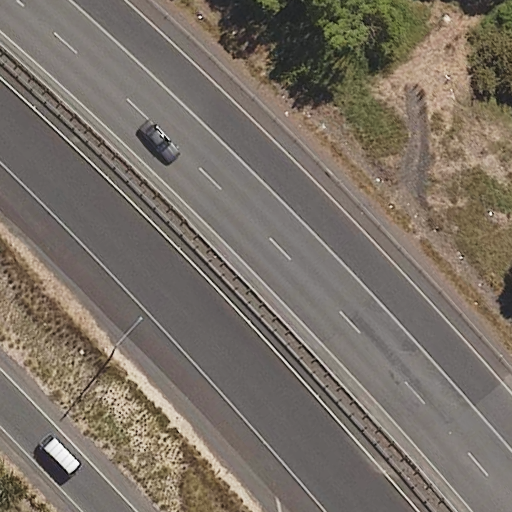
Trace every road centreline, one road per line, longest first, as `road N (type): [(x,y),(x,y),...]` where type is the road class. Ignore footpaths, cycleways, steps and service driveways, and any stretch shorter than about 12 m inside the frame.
road 1 (motorway): [(15,0),(286,254),(511,506)]
road 2 (motorway): [(102,0),(371,267),(511,424)]
road 3 (motorway): [(373,511),(0,119)]
road 4 (motorway): [(108,511),(0,403)]
